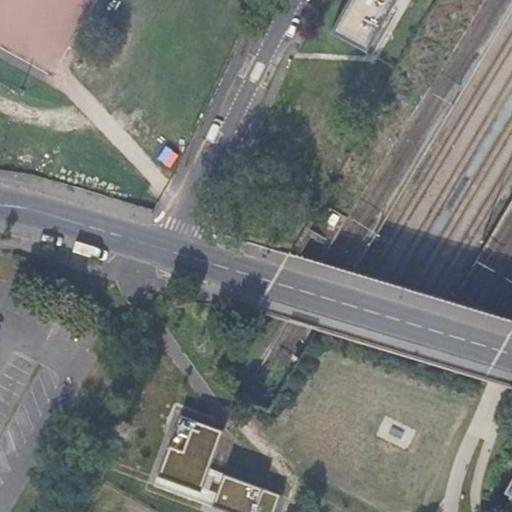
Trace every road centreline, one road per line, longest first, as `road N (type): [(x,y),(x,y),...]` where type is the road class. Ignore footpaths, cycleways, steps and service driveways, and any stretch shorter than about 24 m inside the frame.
road 1 (tertiary): [(165,248),(511,352)]
road 2 (residential): [(165,248),(296,0)]
road 3 (tertiary): [(0,203),(165,248)]
